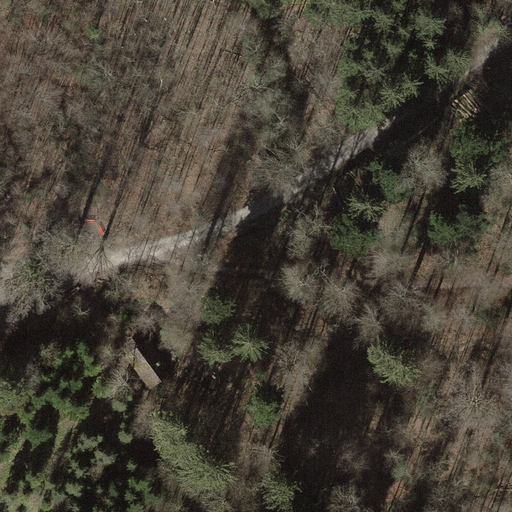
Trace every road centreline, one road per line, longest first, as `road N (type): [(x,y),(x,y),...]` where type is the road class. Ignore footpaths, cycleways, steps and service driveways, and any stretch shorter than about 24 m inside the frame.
road 1 (track): [(138,253),(208,233),(286,193),(511,36)]
road 2 (track): [(138,253),(76,267),(8,306)]
